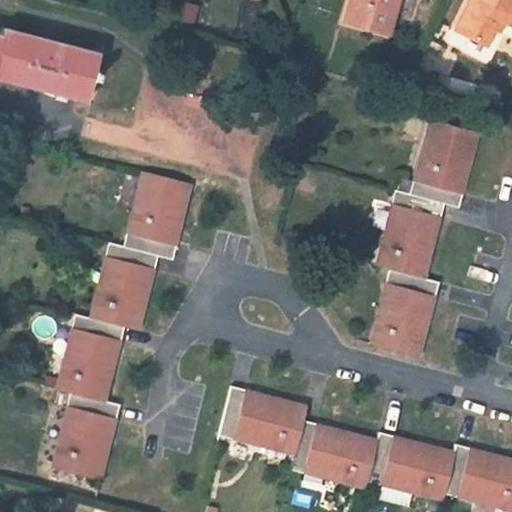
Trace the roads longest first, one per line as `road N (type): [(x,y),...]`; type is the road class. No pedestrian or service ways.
road 1 (residential): [(180,325),(216,275),(287,290),(324,362)]
road 2 (residential): [(324,362),(475,400)]
road 3 (residential): [(180,325),(324,362)]
road 4 (residential): [(475,400),(511,267)]
